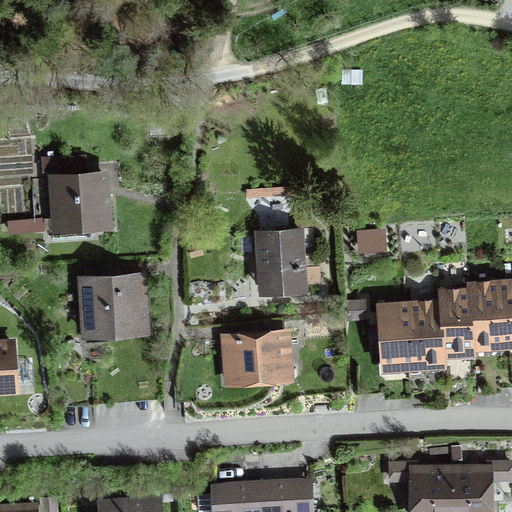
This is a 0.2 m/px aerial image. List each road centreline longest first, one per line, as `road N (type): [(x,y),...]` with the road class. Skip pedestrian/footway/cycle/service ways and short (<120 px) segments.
road 1 (residential): [(511,24),(465,14),(404,18),(207,87),(0,74)]
road 2 (residential): [(0,445),(511,428)]
